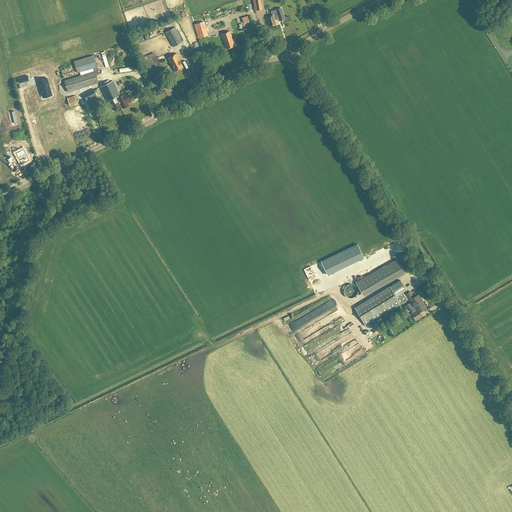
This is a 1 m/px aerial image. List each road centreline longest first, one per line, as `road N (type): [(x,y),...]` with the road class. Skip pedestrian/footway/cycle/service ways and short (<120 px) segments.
road 1 (tertiary): [(511,406),(293,61)]
road 2 (tertiary): [(0,195),(265,61),(293,61)]
